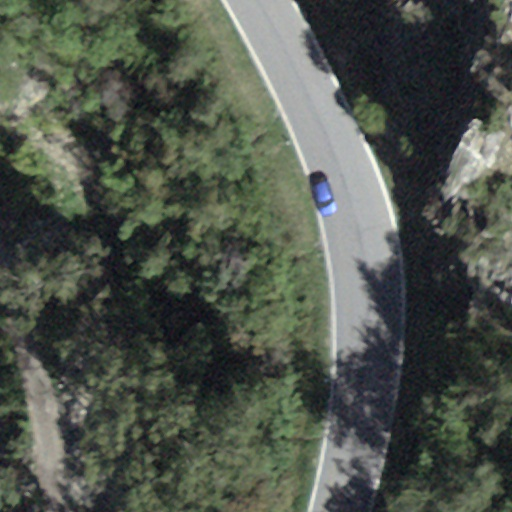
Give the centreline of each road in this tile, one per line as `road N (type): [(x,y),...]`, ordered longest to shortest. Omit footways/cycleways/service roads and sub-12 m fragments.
road 1 (tertiary): [(254,0),(332,158),(358,247),(364,345),(337,511)]
road 2 (track): [(68,511),(24,289),(0,261)]
